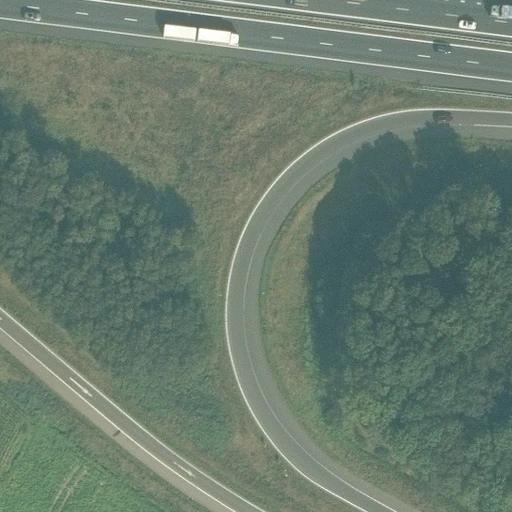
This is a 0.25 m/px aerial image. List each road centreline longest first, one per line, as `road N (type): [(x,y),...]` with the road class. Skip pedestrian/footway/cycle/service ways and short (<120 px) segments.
road 1 (motorway): [(376,511),(298,458),(260,408),(237,335),(242,258),(286,180),(359,132),(413,120),(511,122)]
road 2 (motorway): [(0,6),(511,69)]
road 3 (motorway): [(0,321),(153,452),(243,511)]
road 4 (motorway): [(511,24),(313,0)]
